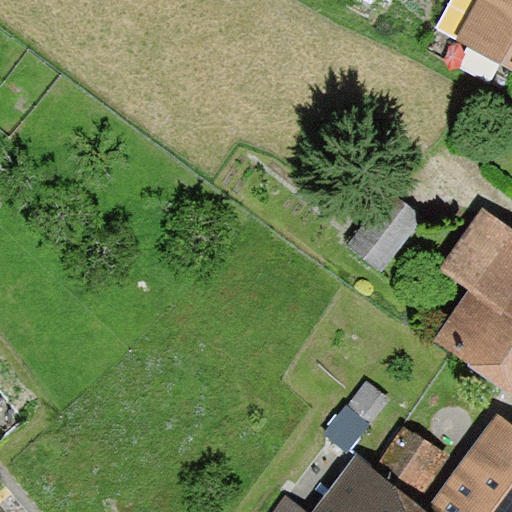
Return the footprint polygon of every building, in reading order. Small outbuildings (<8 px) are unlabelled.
[(511,0),(453,0),(437,29),(465,44),(499,70),(511,76),(511,0)] [(377,266),(416,216),(390,196),(351,246),(377,266)] [(467,299),(440,337),(511,386),(511,248),(481,227),(459,259),(501,289),(485,311),(467,299)] [(325,433),(345,450),(367,423),(361,418),(378,398),(363,386),(325,433)] [(511,511),(511,433),(501,426),(438,511),(511,511)] [(373,471),(378,475),(409,501),(438,459),(401,431),(373,471)] [(422,511),(409,501),(378,475),(348,511),(303,511),(286,498),(275,511),(422,511)]
